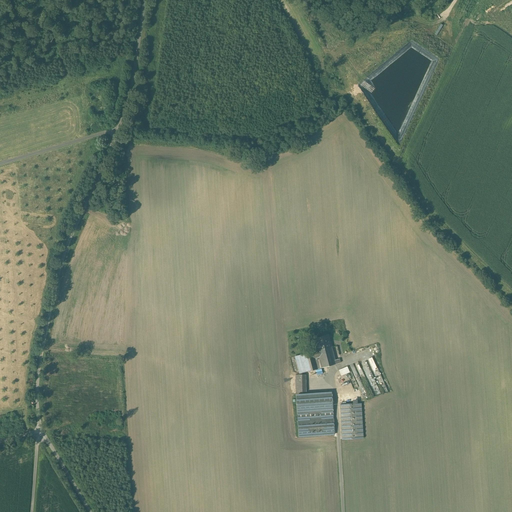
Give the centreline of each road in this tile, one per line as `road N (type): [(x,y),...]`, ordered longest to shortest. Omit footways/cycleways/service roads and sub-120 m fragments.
road 1 (unclassified): [(144,0),(122,117),(62,258),(34,398),(42,431)]
road 2 (track): [(511,294),(439,221),(350,96),(373,62),(455,0)]
